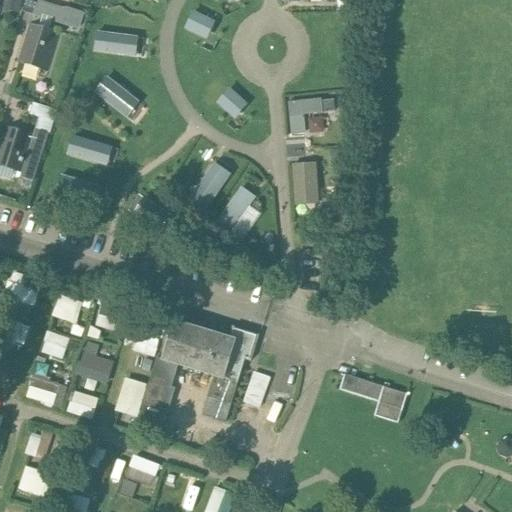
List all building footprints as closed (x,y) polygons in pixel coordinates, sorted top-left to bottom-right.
[(36,0),(32,15),(58,23),(63,8),(36,0)] [(226,0),(230,8),(246,0),(226,0)] [(188,33),(211,44),(220,28),(197,16),(188,33)] [(57,32),(31,23),(19,61),(45,70),(57,32)] [(145,42),(100,38),(98,57),(144,60),(145,42)] [(145,111),(109,84),(99,98),(135,124),(145,111)] [(221,109),(237,124),(249,110),(233,95),(221,109)] [(336,103),(291,107),(294,139),(307,137),(305,121),(337,118),(336,103)] [(28,114),(38,118),(51,122),(54,112),(31,104),(28,114)] [(32,137),(45,141),(51,122),(38,118),(33,134),(32,137)] [(33,134),(5,125),(0,141),(0,164),(21,171),(32,137),(33,134)] [(45,141),(32,137),(21,171),(19,176),(32,180),(45,141)] [(117,156),(74,143),(70,159),(113,172),(117,156)] [(317,161),(292,162),(294,213),(319,212),(317,161)] [(216,172),(191,209),(205,218),(230,181),(216,172)] [(106,190),(63,177),(58,194),(101,207),(106,190)] [(244,192),(219,229),(233,238),(258,201),(244,192)] [(183,226),(145,203),(136,217),(175,240),(183,226)] [(11,271),(7,299),(36,303),(40,275),(11,271)] [(53,315),(76,321),(81,300),(58,294),(53,315)] [(119,331),(126,309),(101,302),(95,324),(119,331)] [(229,339),(174,322),(162,360),(178,365),(214,376),(238,383),(245,359),(251,361),(259,335),(232,327),(229,339)] [(62,358),(69,336),(47,330),(40,351),(62,358)] [(96,355),(99,343),(85,340),(76,374),(108,382),(113,359),(96,355)] [(162,360),(157,358),(142,406),(167,413),(175,389),(171,388),(178,365),(162,360)] [(173,382),(183,386),(189,369),(179,365),(173,382)] [(242,400),(260,406),(271,375),(253,369),(242,400)] [(33,373),(25,396),(56,405),(63,383),(33,373)] [(385,387),(345,374),(340,390),(379,403),(380,403),(385,387)] [(137,416),(147,382),(124,376),(115,410),(137,416)] [(238,383),(214,376),(202,416),(226,423),(238,383)] [(407,395),(385,387),(380,403),(379,403),(375,415),(398,423),(407,395)] [(73,390),(68,411),(92,417),(97,396),(73,390)] [(443,425),(439,433),(444,440),(452,440),(456,432),(451,425),(443,425)] [(25,452),(45,457),(51,438),(31,432),(25,452)] [(502,441),(498,449),(503,456),(510,455),(511,452),(511,443),(510,441),(502,441)] [(123,489),(134,491),(136,482),(154,486),(159,461),(130,455),(123,489)] [(19,489),(46,495),(51,472),(23,466),(19,489)] [(180,498),(183,486),(195,488),(197,478),(164,471),(159,493),(180,498)] [(203,511),(226,511),(234,492),(214,485),(203,511)] [(136,511),(140,500),(118,492),(111,511),(136,511)] [(75,494),(71,511),(85,511),(89,497),(75,494)] [(3,501),(0,511),(22,511),(23,505),(3,501)]
